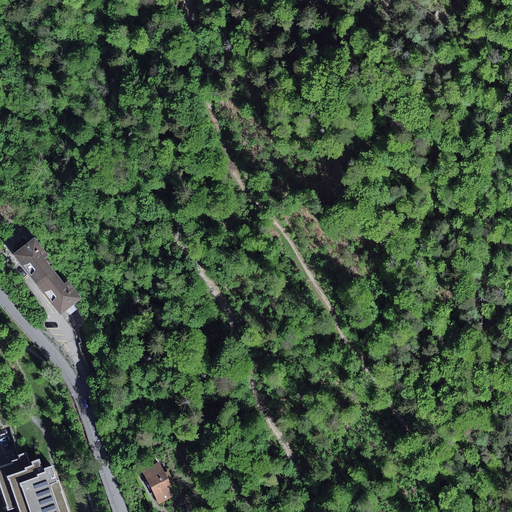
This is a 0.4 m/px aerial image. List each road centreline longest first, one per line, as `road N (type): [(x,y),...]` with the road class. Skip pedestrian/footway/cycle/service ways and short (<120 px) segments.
road 1 (track): [(193,18),(206,96),(233,171),(294,247),(346,341),(472,511)]
road 2 (track): [(315,511),(258,406),(233,323),(176,235)]
road 3 (secondary): [(0,290),(74,383),(121,511)]
